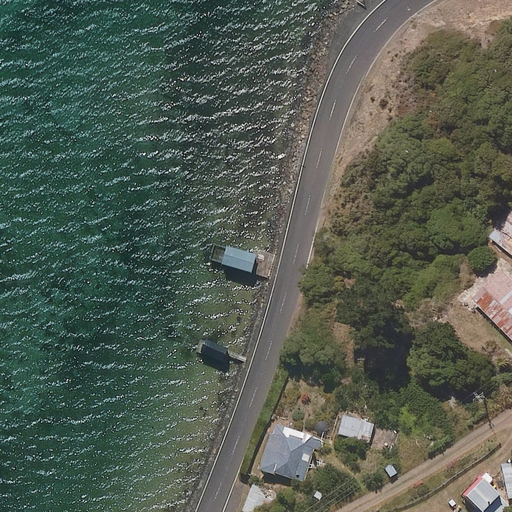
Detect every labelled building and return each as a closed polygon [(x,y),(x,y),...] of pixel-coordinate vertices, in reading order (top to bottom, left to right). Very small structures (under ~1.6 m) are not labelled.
[(511,208),(490,236),(511,253),(511,208)] [(511,278),(504,270),(474,299),(511,337),(511,278)] [(319,438),(272,425),(260,470),(307,483),(319,438)] [(415,441),(401,453),(410,464),(424,452),(415,441)] [(492,480),(486,474),(463,497),(478,511),(483,511),(499,497),(487,485),(492,480)] [(268,511),(277,490),(253,481),(241,511),(244,511),(268,511)]
